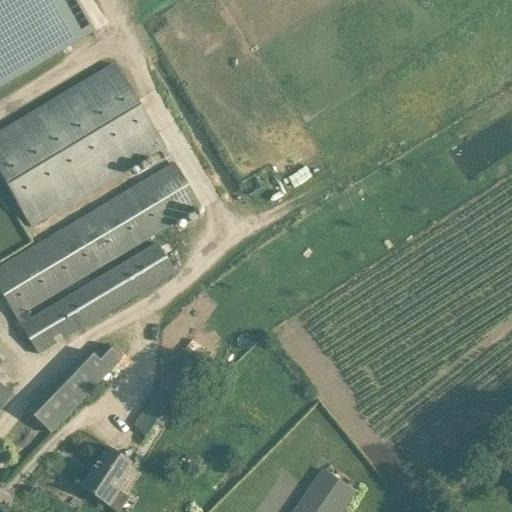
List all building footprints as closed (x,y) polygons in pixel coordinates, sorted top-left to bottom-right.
[(0,0),(0,88),(95,32),(75,0),(0,0)] [(114,65),(0,133),(0,177),(30,227),(164,147),(114,65)] [(174,272),(157,243),(31,318),(26,311),(153,236),(200,207),(174,165),(0,268),(0,292),(37,354),(174,272)] [(96,358),(109,371),(110,371),(120,359),(107,347),(96,358)] [(173,367),(132,426),(146,437),(155,423),(165,429),(195,382),(200,385),(211,368),(187,351),(174,368),(173,367)] [(0,408),(11,391),(0,383),(0,408)] [(49,433),(70,411),(50,392),(29,414),(49,433)] [(108,507),(119,491),(115,488),(131,463),(107,447),(80,488),(108,507)] [(343,511),(356,494),(323,471),(295,511),(343,511)]
